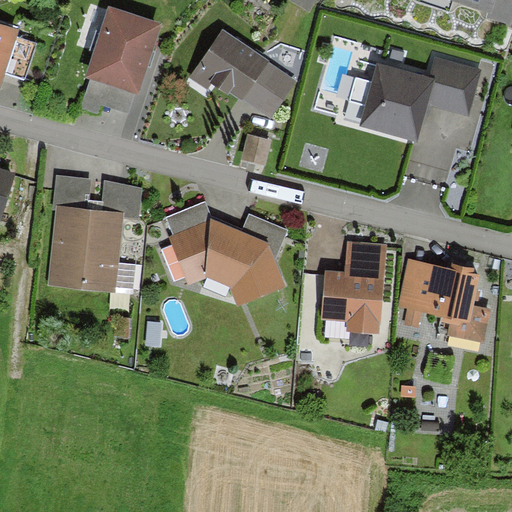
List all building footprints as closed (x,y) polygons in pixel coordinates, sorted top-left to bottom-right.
[(511,0),(444,0),(487,15),(486,19),(511,28),(511,27),(511,0)] [(105,86),(101,98),(86,93),(81,111),(101,117),(103,108),(129,116),(135,96),(139,97),(150,58),(160,27),(110,11),(88,81),(105,86)] [(0,22),(0,88),(0,89),(4,75),(27,82),(39,45),(20,39),(23,29),(0,22)] [(243,100),(246,96),(269,61),(258,54),(223,31),(191,78),(208,89),(210,85),(228,97),(231,92),(243,100)] [(361,129),(416,145),(428,107),(471,120),(486,72),(438,57),(430,81),(380,65),(361,129)] [(298,80),(269,61),(246,96),(274,116),(298,80)] [(248,136),(243,162),(266,166),(271,141),(248,136)] [(0,169),(0,162),(0,161),(0,214),(13,173),(0,169)] [(140,219),(144,189),(105,181),(103,202),(91,201),(93,180),(57,176),(53,210),(57,210),(49,286),(115,293),(123,217),(140,219)] [(167,217),(174,235),(212,220),(205,202),(167,217)] [(275,261),(288,231),(249,216),(243,232),(234,229),(212,220),(174,235),(171,236),(174,245),(163,250),(175,280),(185,277),(190,286),(207,279),(233,288),(239,307),(287,285),(275,261)] [(327,275),(324,321),(350,323),(349,334),(380,336),(387,247),(350,244),(348,277),(327,275)] [(410,261),(400,306),(408,307),(404,324),(417,327),(421,311),(448,317),(447,323),(452,325),(450,335),(485,344),(491,314),(475,310),(482,277),(410,261)]
